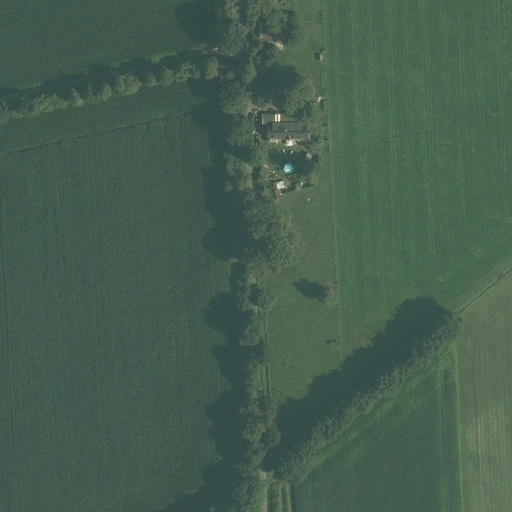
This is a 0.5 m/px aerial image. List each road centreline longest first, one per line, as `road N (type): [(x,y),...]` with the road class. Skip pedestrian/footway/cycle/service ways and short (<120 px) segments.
road 1 (unclassified): [(264,511),(247,38)]
road 2 (unclassified): [(247,38),(0,98)]
